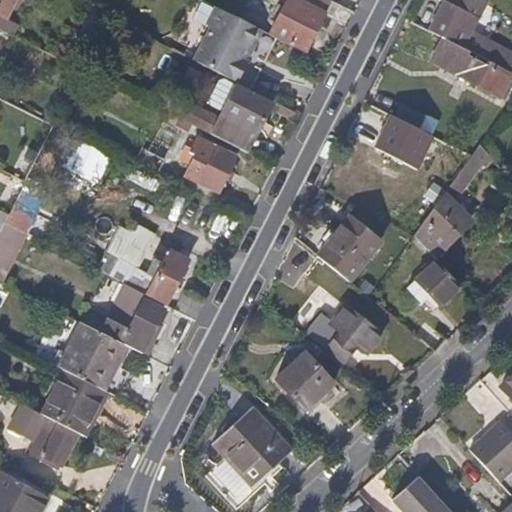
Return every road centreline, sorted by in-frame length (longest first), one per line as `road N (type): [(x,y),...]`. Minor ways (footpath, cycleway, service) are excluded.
road 1 (residential): [(390,0),(130,511)]
road 2 (residential): [(511,314),(296,511)]
